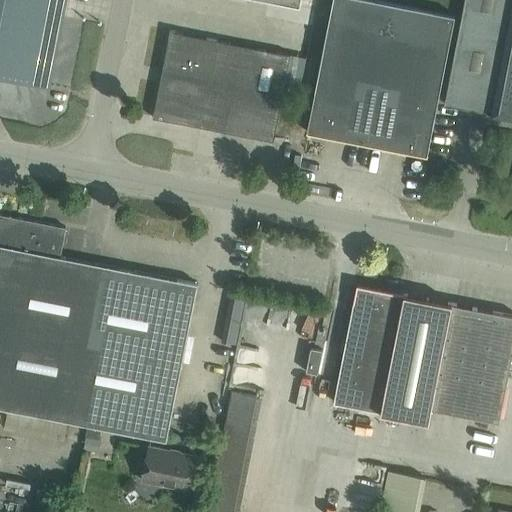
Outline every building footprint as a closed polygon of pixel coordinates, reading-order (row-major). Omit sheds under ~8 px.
[(0,0),(0,74),(48,84),(64,0),(0,0)] [(332,0),(307,131),(426,154),(453,16),(373,0),(332,0)] [(511,0),(463,0),(444,104),(491,113),(511,117),(511,0)] [(162,69),(282,94),(290,54),(169,31),(162,69)] [(162,69),(152,117),(273,141),(282,94),(162,69)] [(0,407),(165,440),(197,283),(60,256),(65,227),(0,214),(0,407)] [(333,402),(380,411),(403,293),(356,284),(333,402)] [(451,303),(403,293),(380,411),(379,417),(426,427),(430,408),(451,303)] [(511,348),(511,314),(451,303),(430,408),(498,421),(511,348)] [(296,304),(292,330),(308,332),(312,306),(296,304)] [(272,328),(292,329),(293,305),(273,305),(272,328)] [(231,511),(244,383),(213,380),(200,507),(231,511)] [(347,440),(346,451),(397,456),(398,445),(347,440)] [(188,490),(195,455),(148,446),(141,480),(188,490)] [(365,510),(373,458),(349,454),(341,507),(365,510)] [(385,470),(376,511),(417,511),(424,477),(385,470)]
